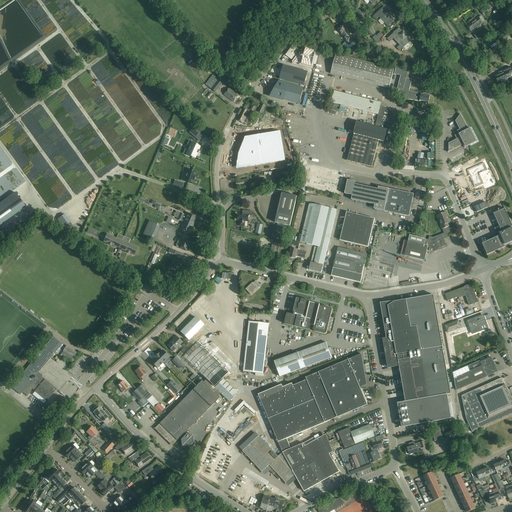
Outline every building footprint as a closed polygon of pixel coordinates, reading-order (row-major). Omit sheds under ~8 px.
[(489,11),(484,4),(479,8),(484,15),(489,11)] [(389,7),(387,9),(385,6),(373,17),(376,19),(379,16),(388,26),(394,20),(391,17),(395,13),(389,7)] [(471,31),(477,27),(477,28),(481,26),(480,25),(483,23),(485,21),(481,16),(479,17),(478,17),(474,20),(473,18),(469,21),(470,23),(467,25),(471,31)] [(352,37),(348,32),(348,31),(343,24),(337,29),(347,41),(346,42),(348,45),(349,45),(354,41),(354,40),(352,37)] [(365,27),(371,36),(375,34),(369,25),(365,27)] [(400,50),(402,48),(403,48),(409,42),(406,39),(409,35),(404,29),(402,31),(399,28),(388,39),(390,41),(393,38),(397,42),(395,45),(400,50)] [(373,38),(377,42),(384,35),(381,32),(377,36),(376,35),(373,38)] [(300,51),(293,45),(285,55),(293,60),(300,51)] [(305,48),(293,63),(294,63),(301,65),(311,68),(316,52),(305,49),(305,48)] [(351,58),(351,55),(344,53),(343,56),(336,54),(331,74),(389,89),(395,69),(351,58)] [(279,79),(304,86),(308,72),(283,65),(279,79)] [(421,93),(410,91),(409,91),(412,79),(408,78),(407,69),(396,66),(394,74),(402,76),(401,80),(400,79),(397,89),(400,90),(399,93),(403,94),(402,99),(409,101),(409,100),(420,102),(419,102),(420,102),(420,101),(428,102),(428,103),(430,96),(428,95),(429,95),(429,93),(427,93),(425,93),(423,93),(423,94),(421,94),(421,93)] [(511,77),(510,73),(511,72),(511,71),(510,67),(503,70),(504,73),(496,77),(498,83),(502,81),(503,84),(507,81),(506,79),(511,77)] [(421,79),(423,73),(414,71),(412,77),(421,79)] [(216,92),(223,83),(215,76),(208,86),(216,92)] [(277,81),(272,97),(299,104),(303,88),(277,81)] [(224,95),(234,102),(239,95),(230,88),(224,95)] [(334,91),(331,102),(378,114),(375,126),(356,122),(353,134),(354,134),(347,161),(372,167),(379,140),(384,142),(387,130),(380,128),(386,107),(380,106),(381,103),(334,91)] [(258,111),(262,113),(266,105),(262,103),(258,111)] [(249,110),(244,108),(237,120),(243,123),(249,110)] [(460,114),(455,121),(460,129),(457,131),(459,135),(457,137),(458,138),(449,143),(449,151),(448,152),(464,144),(465,146),(465,147),(476,142),(470,128),(468,129),(460,114)] [(194,127),(190,132),(196,137),(200,132),(194,127)] [(286,161),(281,131),(245,137),(239,153),(236,169),(286,161)] [(195,158),(197,153),(198,154),(200,151),(199,151),(200,147),(190,143),(187,150),(188,151),(186,156),(192,158),(192,157),(195,158)] [(485,162),(468,169),(476,187),(485,183),(480,173),(488,170),(488,169),(485,162)] [(193,181),(195,176),(194,176),(196,172),(188,170),(184,181),(192,184),(193,181)] [(248,186),(249,186),(247,178),(236,181),(237,187),(247,184),(248,186)] [(345,194),(353,195),(352,200),(375,205),(374,209),(409,216),(411,207),(413,207),(413,203),(412,203),(414,194),(379,186),(378,189),(355,184),(356,182),(348,180),(345,194)] [(0,225),(25,207),(15,193),(0,203),(0,225)] [(282,193),(278,213),(275,222),(290,226),(297,196),(282,193)] [(310,203),(300,242),(307,243),(307,244),(318,246),(318,247),(315,247),(309,270),(321,273),(337,210),(310,203)] [(501,235),(500,235),(482,244),(487,254),(487,255),(511,244),(510,244),(510,243),(511,241),(511,224),(505,208),(504,208),(504,209),(494,213),(493,213),(502,233),(501,235)] [(252,215),(253,211),(246,211),(244,211),(243,212),(243,214),(238,213),(238,220),(240,220),(239,226),(245,226),(245,221),(248,221),(249,215),(252,215)] [(347,212),(340,240),(368,247),(375,219),(347,212)] [(442,229),(443,229),(445,228),(449,226),(448,223),(450,222),(449,219),(448,219),(446,212),(437,215),(441,226),(440,226),(442,229)] [(180,229),(190,234),(197,217),(187,213),(185,217),(184,216),(184,214),(181,213),(178,220),(183,222),(180,229)] [(70,222),(64,214),(58,219),(64,227),(70,222)] [(155,239),(161,225),(150,220),(143,234),(155,239)] [(410,235),(406,251),(405,255),(424,260),(428,247),(429,247),(428,250),(434,251),(435,249),(436,249),(436,248),(438,248),(446,245),(443,236),(448,234),(445,228),(443,229),(444,233),(433,237),(429,236),(428,240),(410,235)] [(271,230),(270,238),(283,241),(285,233),(271,230)] [(119,248),(122,242),(119,240),(114,238),(115,237),(112,236),(111,236),(107,235),(104,242),(119,248)] [(179,248),(186,251),(189,243),(182,240),(179,248)] [(124,243),(122,242),(119,248),(134,255),(137,248),(133,246),(133,245),(130,244),(125,242),(124,243)] [(280,255),(282,247),(272,245),(271,252),(280,255)] [(338,247),(334,268),(332,276),(361,283),(363,275),(362,275),(365,265),(367,254),(338,247)] [(298,250),(291,248),(289,257),(296,258),(296,256),(305,258),(306,252),(298,250)] [(375,264),(388,267),(389,263),(390,263),(392,256),(381,254),(380,257),(377,256),(375,264)] [(443,261),(449,272),(463,264),(457,254),(443,261)] [(183,259),(175,256),(170,266),(178,270),(181,264),(180,264),(182,259),(183,259)] [(253,283),(246,289),(252,295),(261,286),(256,281),(253,283)] [(464,287),(446,294),(445,294),(447,301),(459,296),(459,298),(465,296),(469,304),(469,305),(470,305),(478,302),(472,284),(471,284),(464,286),(464,287)] [(205,306),(203,309),(207,312),(208,311),(212,306),(214,308),(217,311),(219,313),(223,308),(230,302),(225,310),(229,315),(235,310),(232,307),(230,305),(232,304),(229,301),(229,300),(227,298),(231,295),(233,292),(229,288),(227,287),(220,292),(218,290),(216,293),(214,294),(208,303),(205,306)] [(447,394),(451,394),(433,295),(394,302),(381,310),(386,338),(382,339),(388,368),(399,366),(405,402),(404,402),(397,403),(402,427),(451,419),(447,394)] [(310,329),(311,325),(314,325),(314,329),(314,330),(314,331),(315,331),(315,332),(324,334),(325,334),(326,334),(326,333),(327,332),(332,311),(332,310),(332,309),(331,309),(331,308),(330,308),(321,306),(320,306),(319,307),(319,309),(315,308),(310,306),(311,302),(310,301),(306,300),(301,298),(301,299),(298,298),(296,299),(293,311),(294,313),(294,314),(288,313),(286,314),(284,322),(286,324),(308,330),(310,329)] [(180,320),(189,312),(187,310),(178,318),(180,320)] [(483,315),(468,321),(473,334),(488,328),(483,315)] [(198,318),(182,331),(188,338),(204,325),(198,318)] [(448,332),(462,327),(459,321),(445,326),(448,332)] [(270,324),(249,322),(244,372),(243,372),(256,373),(256,376),(264,377),(264,374),(269,324),(270,325),(270,324)] [(451,335),(469,329),(468,326),(447,333),(452,368),(456,368),(451,335)] [(33,364),(15,386),(27,396),(32,389),(35,391),(34,392),(46,401),(56,389),(41,376),(42,375),(38,373),(62,344),(53,336),(31,363),(33,364)] [(182,341),(176,336),(167,345),(173,352),(182,342),(184,343),(182,345),(184,347),(186,345),(188,343),(184,339),(182,341)] [(206,379),(214,387),(228,373),(197,342),(183,356),(206,379)] [(280,376),(332,357),(326,342),(274,361),(280,376)] [(67,346),(61,354),(73,362),(74,360),(72,359),(77,352),(67,346)] [(156,355),(163,363),(169,357),(162,350),(159,353),(156,355)] [(365,378),(363,362),(361,354),(348,359),(348,360),(305,377),(306,380),(260,399),(268,418),(268,419),(278,442),(283,440),(287,450),(291,448),(287,438),(325,422),(323,418),(335,413),(337,417),(367,405),(360,388),(367,385),(365,378)] [(163,363),(156,355),(153,358),(154,358),(151,361),(157,368),(163,363)] [(456,391),(487,377),(487,376),(497,371),(494,364),(495,364),(492,357),(480,362),(480,361),(453,373),(456,391)] [(182,366),(175,358),(172,361),(179,369),(182,366)] [(142,377),(147,373),(144,370),(143,370),(141,367),(135,371),(138,375),(137,375),(141,381),(144,379),(142,377)] [(391,391),(402,389),(399,373),(396,373),(397,376),(393,376),(394,382),(390,383),(391,391)] [(472,432),(511,414),(511,402),(501,378),(461,396),(466,419),(472,432)] [(202,381),(155,428),(158,431),(157,432),(166,440),(167,439),(173,445),(181,437),(182,438),(181,440),(181,446),(182,445),(182,446),(188,447),(188,446),(188,447),(189,448),(190,448),(191,448),(192,447),(193,447),(194,446),(194,445),(195,444),(195,443),(194,442),(193,442),(193,441),(192,435),(192,436),(192,435),(186,434),(184,433),(219,398),(218,396),(220,393),(214,387),(206,379),(203,382),(202,381)] [(229,402),(237,393),(223,379),(215,388),(229,402)] [(126,384),(123,381),(117,386),(120,389),(120,390),(122,393),(124,391),(125,392),(129,389),(128,388),(129,387),(126,384)] [(167,385),(176,394),(180,390),(172,381),(167,385)] [(152,396),(147,390),(142,384),(137,389),(144,397),(144,396),(147,400),(152,396)] [(144,397),(137,389),(132,393),(139,401),(144,397)] [(169,389),(167,391),(172,396),(172,397),(167,402),(169,405),(177,397),(169,389)] [(165,409),(159,403),(154,408),(160,414),(165,409)] [(110,420),(111,419),(113,417),(106,410),(104,412),(99,407),(93,412),(96,415),(95,416),(99,420),(100,419),(102,422),(107,417),(110,420)] [(230,422),(227,425),(233,431),(244,419),(234,409),(225,418),(230,422)] [(103,424),(101,426),(101,427),(107,435),(111,433),(108,430),(108,429),(107,427),(105,424),(103,425),(103,424)] [(351,432),(350,428),(339,432),(345,448),(375,437),(370,425),(351,432)] [(86,433),(90,436),(88,438),(91,440),(98,432),(92,427),(86,433)] [(435,442),(443,438),(439,428),(431,431),(435,442)] [(460,438),(457,430),(446,435),(447,438),(446,438),(447,441),(448,441),(449,442),(460,438)] [(207,436),(203,443),(207,445),(211,438),(207,436)] [(287,450),(283,452),(278,456),(259,436),(243,451),(262,472),(267,467),(274,474),(276,472),(286,482),(295,474),(302,486),(300,487),(301,488),(302,487),(304,491),(306,493),(309,491),(308,489),(340,471),(320,437),(305,446),(304,443),(291,448),(287,450)] [(377,460),(381,459),(377,448),(383,446),(381,440),(373,444),(374,447),(371,448),(373,452),(368,454),(363,442),(352,446),(353,449),(340,454),(345,466),(346,466),(350,475),(373,466),(372,463),(372,462),(373,463),(375,462),(375,461),(377,460)] [(110,441),(106,445),(103,449),(108,452),(114,445),(110,441)] [(124,441),(117,445),(117,446),(119,449),(122,447),(121,446),(125,443),(124,441)] [(136,448),(132,441),(121,449),(125,455),(136,448)] [(409,454),(409,455),(418,452),(418,450),(419,450),(418,448),(422,447),(422,448),(425,447),(424,441),(415,444),(414,441),(409,443),(410,447),(407,448),(406,449),(405,450),(406,454),(408,455),(409,454)] [(69,457),(77,450),(73,445),(64,454),(68,458),(69,457)] [(77,450),(69,457),(74,462),(81,454),(77,450)] [(209,450),(205,459),(219,464),(222,455),(209,450)] [(137,453),(129,459),(131,462),(134,460),(134,459),(139,456),(137,453)] [(231,465),(240,456),(236,453),(227,461),(231,465)] [(135,461),(134,461),(139,468),(150,460),(145,454),(140,457),(139,456),(134,459),(134,460),(135,461)] [(503,472),(506,470),(505,468),(508,466),(505,460),(499,462),(503,472)] [(85,474),(93,466),(89,462),(80,470),(84,475),(85,474)] [(503,472),(499,462),(494,465),(496,472),(500,470),(501,473),(503,472)] [(97,471),(93,466),(85,474),(89,478),(97,471)] [(145,469),(142,471),(145,476),(148,474),(152,480),(163,472),(159,466),(153,470),(152,468),(147,472),(145,469)] [(488,468),(482,470),(485,477),(491,474),(488,468)] [(58,474),(59,473),(55,469),(46,477),(50,482),(52,481),(51,481),(58,474)] [(484,480),(484,482),(487,481),(485,477),(482,470),(476,473),(478,476),(475,477),(477,481),(480,480),(480,482),(484,480)] [(426,481),(434,477),(432,472),(424,476),(426,481)] [(62,479),(58,474),(51,481),(52,481),(55,485),(62,479)] [(248,494),(255,482),(239,474),(233,485),(248,494)] [(453,483),(462,479),(459,474),(451,478),(453,483)] [(116,477),(111,480),(114,486),(119,483),(116,477)] [(434,477),(426,481),(428,486),(437,482),(434,477)] [(101,490),(109,483),(104,478),(97,486),(101,490)] [(62,479),(55,485),(53,487),(55,489),(58,487),(60,489),(66,483),(62,479)] [(462,479),(453,483),(456,488),(464,484),(462,479)] [(437,482),(428,486),(430,491),(439,487),(437,482)] [(101,490),(100,491),(104,496),(113,487),(109,483),(101,490)] [(117,491),(123,486),(120,483),(114,488),(117,491)] [(466,489),(464,484),(456,488),(458,493),(466,489)] [(254,486),(249,497),(255,500),(261,489),(254,486)] [(65,496),(69,500),(72,498),(78,492),(74,487),(71,490),(67,494),(65,496)] [(441,491),(439,487),(430,491),(433,495),(441,491)] [(65,491),(56,500),(58,502),(65,496),(67,494),(71,490),(69,488),(65,491)] [(469,494),(466,489),(458,493),(460,498),(469,494)] [(360,496),(360,491),(354,490),(354,493),(352,493),(352,499),(357,500),(357,496),(360,496)] [(444,497),(441,491),(433,495),(435,501),(444,497)] [(78,492),(72,498),(76,502),(82,496),(78,492)] [(495,495),(494,494),(493,493),(488,494),(489,497),(491,504),(497,502),(495,495)] [(501,493),(495,495),(497,502),(503,500),(501,493)] [(471,499),(469,494),(460,498),(462,503),(471,499)] [(117,507),(125,500),(120,495),(113,502),(117,507)] [(138,495),(134,498),(139,504),(143,501),(138,495)] [(82,496),(76,502),(74,504),(78,508),(76,510),(77,511),(79,511),(80,511),(87,505),(84,503),(87,500),(82,496)] [(275,499),(264,496),(260,509),(263,510),(263,511),(266,511),(267,511),(269,511),(270,511),(272,511),(275,506),(282,509),(283,505),(284,506),(285,504),(284,503),(278,500),(278,499),(275,497),(275,499)] [(327,511),(329,509),(331,511),(343,503),(339,497),(328,504),(328,503),(318,509),(319,511),(327,511)] [(471,499),(462,503),(465,507),(473,503),(471,499)] [(25,511),(29,511),(35,504),(36,503),(37,502),(34,500),(33,502),(30,500),(23,511),(25,511)] [(117,507),(116,508),(119,511),(120,511),(129,504),(125,500),(117,507)] [(35,504),(29,511),(37,511),(41,507),(36,503),(35,504)] [(473,503),(465,507),(466,511),(468,511),(476,508),(473,503)]
